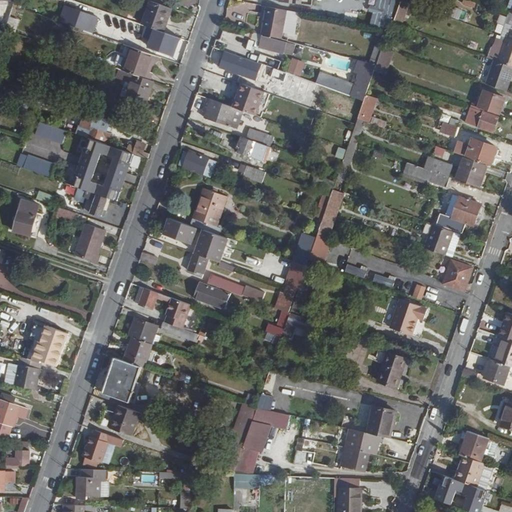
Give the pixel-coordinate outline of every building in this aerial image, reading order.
[(15,0),(15,1),(14,5),(21,8),(26,10),(29,0),(15,0)] [(150,0),(142,24),(165,32),(167,24),(165,23),(170,8),(150,0)] [(367,11),(372,13),(369,24),(387,28),(394,0),(374,0),(374,1),(370,0),(367,11)] [(400,1),(392,24),(402,27),(410,4),(400,1)] [(266,6),(261,33),(282,39),(288,10),(266,6)] [(448,15),(464,19),(466,11),(450,7),(448,15)] [(357,8),(351,18),(359,22),(364,11),(357,8)] [(76,9),(71,23),(90,30),(96,16),(76,9)] [(10,17),(7,25),(13,27),(16,19),(10,17)] [(155,29),(148,47),(173,55),(179,37),(155,29)] [(282,39),(261,33),(258,46),(282,52),(285,40),(282,39)] [(506,38),(498,35),(494,45),(491,47),(487,57),(498,61),(506,38)] [(397,41),(391,38),(388,49),(394,51),(397,41)] [(498,61),(511,66),(511,39),(507,38),(506,38),(498,61)] [(375,45),(369,62),(377,65),(383,47),(375,45)] [(122,70),(148,79),(150,72),(148,71),(153,54),(131,46),(122,70)] [(383,47),(377,66),(375,71),(385,75),(393,51),(383,47)] [(225,51),(218,69),(240,77),(246,58),(225,51)] [(291,58),(286,73),(300,77),(305,62),(291,58)] [(377,65),(369,62),(361,60),(357,71),(364,73),(360,85),(368,87),(369,88),(377,65)] [(511,66),(498,61),(494,60),(486,83),(505,90),(510,76),(511,76),(511,66)] [(155,81),(148,79),(122,70),(119,69),(116,78),(131,83),(126,98),(147,105),(155,81)] [(131,83),(125,81),(120,96),(126,98),(131,83)] [(233,106),(236,108),(240,109),(257,115),(265,92),(261,90),(241,83),(233,106)] [(363,100),(368,87),(360,85),(357,84),(353,96),(363,100)] [(478,107),(484,109),(501,115),(507,97),(484,89),(478,107)] [(270,93),(261,90),(265,92),(257,115),(259,116),(261,117),(270,93)] [(30,91),(28,97),(41,101),(43,95),(30,91)] [(365,101),(358,118),(366,121),(369,122),(377,98),(367,95),(365,101)] [(231,122),(236,108),(233,106),(208,98),(203,111),(206,112),(204,117),(239,130),(240,125),(231,122)] [(483,111),(484,109),(478,107),(472,105),(469,115),(477,118),(474,125),(494,132),(500,117),(483,111)] [(112,120),(86,111),(81,126),(90,129),(89,131),(87,137),(103,143),(106,137),(109,128),(112,120)] [(442,116),(441,121),(456,124),(457,119),(442,116)] [(366,121),(358,118),(356,124),(350,142),(357,144),(366,121)] [(365,131),(370,133),(373,124),(368,122),(365,131)] [(443,124),(441,128),(440,132),(456,137),(459,127),(449,124),(444,122),(443,124)] [(106,137),(103,143),(106,144),(112,129),(109,128),(106,137)] [(250,128),(247,138),(269,146),(271,147),(275,136),(250,128)] [(31,144),(41,147),(61,154),(66,138),(46,132),(44,139),(34,136),(31,144)] [(269,146),(247,138),(243,137),(239,148),(237,152),(264,162),(269,146)] [(16,148),(18,140),(10,138),(7,145),(16,148)] [(473,138),(471,144),(458,140),(454,152),(483,162),(492,165),(498,147),(473,138)] [(134,141),(132,154),(144,156),(147,144),(134,141)] [(344,161),(350,163),(351,163),(357,144),(350,142),(348,148),(343,161),(344,161)] [(437,146),(436,145),(434,153),(451,159),(454,152),(437,146)] [(61,154),(41,147),(38,155),(58,162),(61,154)] [(190,150),(188,153),(184,151),(179,165),(183,166),(183,167),(203,175),(204,174),(211,177),(217,161),(210,159),(210,158),(190,150)] [(375,151),(373,156),(383,159),(385,154),(375,151)] [(16,168),(51,175),(53,161),(19,155),(16,168)] [(479,185),(486,165),(463,156),(456,177),(479,185)] [(424,168),(449,176),(453,166),(428,157),(424,168)] [(343,183),(350,163),(344,161),(337,181),(343,183)] [(404,173),(428,181),(447,187),(451,177),(449,176),(424,168),(407,162),(404,172),(404,173)] [(247,165),(244,173),(243,176),(262,183),(266,172),(256,168),(247,165)] [(489,166),(486,165),(479,185),(482,186),(489,166)] [(427,184),(428,181),(404,173),(403,176),(427,184)] [(315,174),(311,186),(331,194),(336,181),(315,174)] [(76,177),(74,184),(88,189),(90,183),(76,177)] [(102,215),(108,197),(65,182),(61,192),(84,200),(81,208),(102,215)] [(229,196),(204,188),(191,223),(220,233),(222,228),(218,227),(229,196)] [(326,213),(336,216),(345,193),(334,189),(326,213)] [(49,202),(51,195),(38,191),(36,199),(49,202)] [(323,192),(315,215),(324,218),(332,195),(323,192)] [(460,196),(458,203),(451,200),(447,210),(454,212),(452,218),(475,225),(482,204),(460,196)] [(38,238),(40,229),(34,228),(38,216),(41,204),(22,199),(13,230),(38,238)] [(60,207),(57,215),(72,220),(75,212),(60,207)] [(433,224),(442,227),(444,228),(448,213),(430,207),(425,221),(433,224)] [(317,236),(328,240),(336,216),(326,213),(317,236)] [(44,217),(38,216),(34,228),(40,229),(44,217)] [(160,234),(163,235),(170,218),(167,217),(160,234)] [(170,218),(163,235),(163,237),(185,244),(189,233),(196,236),(198,228),(170,218)] [(86,223),(74,255),(99,263),(102,255),(99,254),(107,230),(86,223)] [(447,255),(455,231),(444,228),(442,227),(433,224),(424,247),(447,255)] [(196,236),(193,244),(216,252),(222,235),(199,227),(198,228),(196,236)] [(462,234),(455,231),(447,255),(454,257),(462,234)] [(303,232),(297,248),(295,247),(291,260),(307,266),(309,260),(317,237),(303,232)] [(332,241),(328,240),(317,236),(309,260),(323,265),(332,241)] [(193,244),(190,251),(194,252),(210,258),(214,259),(216,252),(193,244)] [(143,251),(140,259),(156,265),(159,257),(143,251)] [(194,252),(188,270),(204,276),(210,258),(194,252)] [(452,259),(444,281),(468,289),(470,284),(468,284),(474,267),(452,259)] [(228,264),(226,269),(234,273),(237,267),(228,264)] [(346,264),(344,273),(364,278),(366,268),(346,264)] [(318,269),(307,266),(293,307),(308,312),(312,301),(307,299),(318,269)] [(511,273),(500,271),(498,281),(511,285),(511,283),(511,273)] [(375,272),(372,281),(391,288),(395,279),(375,272)] [(211,274),(208,283),(243,296),(246,287),(237,284),(211,274)] [(291,274),(289,284),(299,285),(301,276),(291,274)] [(231,292),(201,281),(194,298),(225,309),(231,292)] [(468,289),(444,281),(443,284),(465,291),(466,290),(468,290),(468,289)] [(422,300),(425,287),(416,284),(412,296),(422,300)] [(141,286),(135,302),(154,309),(158,298),(160,293),(141,286)] [(275,307),(283,310),(289,312),(297,291),(286,287),(284,293),(281,292),(275,307)] [(160,293),(158,298),(172,303),(174,298),(160,293)] [(193,305),(174,298),(168,314),(170,315),(167,322),(185,328),(193,305)] [(401,299),(390,327),(413,335),(418,318),(425,320),(429,308),(422,305),(422,306),(421,306),(401,299)] [(289,312),(283,310),(278,322),(286,325),(290,313),(289,312)] [(511,313),(507,312),(499,336),(504,337),(511,340),(511,313)] [(285,329),(282,337),(291,340),(296,326),(315,332),(319,323),(290,313),(285,329)] [(153,344),(154,344),(158,346),(161,336),(157,334),(160,326),(134,317),(128,335),(132,336),(153,344)] [(198,343),(201,335),(164,321),(161,330),(198,343)] [(282,337),(285,329),(277,326),(268,323),(266,330),(282,337)] [(42,362),(58,367),(59,365),(69,332),(47,325),(42,342),(35,340),(29,359),(42,362)] [(69,332),(59,365),(61,366),(71,333),(69,332)] [(142,366),(145,368),(153,344),(154,344),(153,344),(132,336),(130,344),(130,345),(125,360),(142,366)] [(511,340),(504,337),(495,361),(511,366),(511,340)] [(267,358),(274,360),(279,345),(272,343),(270,349),(268,349),(267,352),(269,353),(267,358)] [(387,352),(378,381),(398,387),(408,359),(387,352)] [(20,357),(18,365),(9,363),(4,383),(37,390),(43,363),(42,362),(29,359),(20,357)] [(115,357),(103,393),(130,402),(142,366),(115,357)] [(511,366),(495,361),(491,359),(485,377),(505,384),(511,366)] [(465,368),(462,376),(476,380),(478,373),(465,368)] [(284,380),(283,386),(298,389),(299,383),(284,380)] [(15,385),(13,393),(22,395),(24,388),(15,385)] [(305,386),(304,391),(320,394),(320,388),(305,386)] [(0,422),(13,426),(15,427),(19,416),(26,418),(29,409),(15,404),(17,398),(2,393),(0,399),(0,398),(0,422)] [(511,428),(511,400),(507,399),(498,424),(511,428)] [(244,403),(230,443),(243,448),(247,436),(257,409),(257,407),(244,403)] [(118,404),(116,411),(110,428),(133,436),(142,412),(118,404)] [(370,433),(380,435),(391,438),(397,411),(370,405),(366,424),(364,432),(370,433)] [(266,424),(280,428),(283,415),(259,409),(249,436),(263,440),(266,424)] [(344,412),(340,426),(350,428),(357,430),(360,416),(344,412)] [(290,416),(283,415),(280,428),(287,429),(290,416)] [(0,428),(11,432),(13,426),(0,422),(0,428)] [(0,438),(8,439),(11,432),(0,428),(0,438)] [(346,448),(370,454),(376,455),(380,435),(370,433),(364,432),(350,428),(346,448)] [(94,429),(92,436),(91,436),(90,436),(87,445),(86,445),(83,455),(85,456),(100,462),(103,463),(110,442),(123,446),(125,440),(111,435),(107,433),(94,429)] [(460,454),(463,456),(482,462),(490,438),(468,431),(460,454)] [(249,436),(247,436),(243,448),(234,473),(254,474),(263,440),(249,436)] [(298,437),(296,450),(315,454),(318,441),(317,441),(314,440),(298,437)] [(14,450),(29,450),(29,442),(15,442),(14,450)] [(220,473),(234,473),(243,448),(230,443),(228,442),(218,472),(220,473)] [(346,448),(342,466),(366,471),(370,454),(346,448)] [(13,458),(5,458),(4,467),(28,468),(29,451),(14,450),(13,458)] [(100,462),(85,456),(84,459),(99,465),(100,462)] [(482,462),(463,456),(459,466),(461,467),(457,480),(478,487),(486,463),(482,462)] [(189,462),(186,472),(199,472),(201,466),(189,462)] [(82,469),(82,476),(77,476),(77,498),(88,499),(88,496),(102,496),(102,481),(107,481),(107,470),(82,469)] [(6,482),(16,482),(16,471),(0,470),(0,490),(6,490),(6,482)] [(154,482),(155,475),(141,474),(141,480),(154,482)] [(236,474),(235,488),(248,489),(260,489),(260,475),(236,474)] [(285,486),(285,485),(286,478),(286,476),(286,475),(275,475),(275,486),(285,486)] [(286,478),(285,485),(335,487),(336,478),(286,476),(286,478)] [(342,487),(340,511),(360,511),(361,488),(342,487)]
